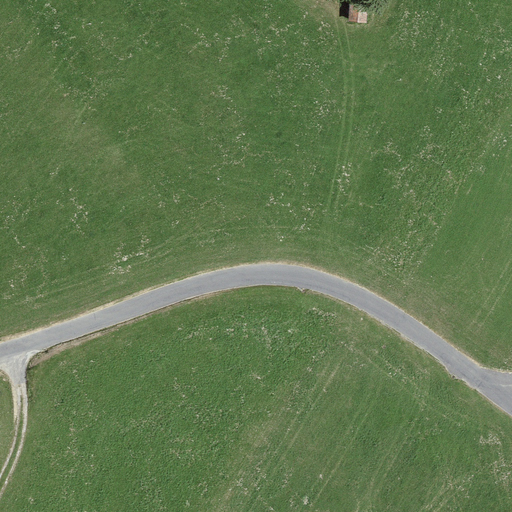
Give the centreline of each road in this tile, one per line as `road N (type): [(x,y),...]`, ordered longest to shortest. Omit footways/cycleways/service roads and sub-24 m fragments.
road 1 (unclassified): [(511,408),(378,306),(289,275),(191,286),(0,353)]
road 2 (track): [(9,351),(24,406),(0,485)]
